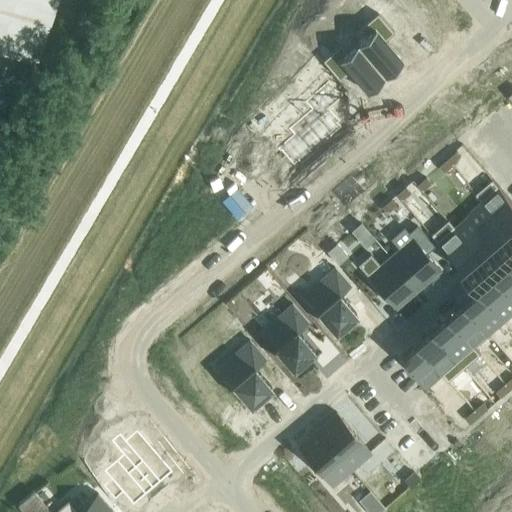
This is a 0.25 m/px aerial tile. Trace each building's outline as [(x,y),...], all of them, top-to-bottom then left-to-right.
[(56,0),(0,0),(0,48),(36,60),(56,0)] [(383,0),(406,25),(417,15),(433,33),(457,12),(446,0),(383,0)] [(349,35),(356,42),(383,74),(401,59),(384,38),(393,30),(377,11),(349,35)] [(339,43),(322,58),(338,77),(348,69),(365,90),(383,74),(356,42),(346,50),(339,43)] [(314,98),(268,137),(281,151),(282,150),(294,164),(316,145),(318,147),(339,128),(335,124),(337,122),(326,110),(346,93),(318,60),(297,78),(314,98)] [(0,149),(12,120),(0,114),(0,149)] [(455,148),(446,156),(451,162),(460,154),(455,148)] [(446,156),(437,163),(442,169),(451,162),(446,156)] [(424,174),(415,182),(420,188),(430,180),(424,174)] [(482,198),(483,198),(508,228),(511,224),(511,199),(493,177),(476,191),(482,198)] [(404,184),(395,192),(400,198),(409,190),(404,184)] [(390,196),(380,204),(386,210),(395,203),(390,196)] [(483,198),(467,211),(493,241),(508,228),(483,198)] [(452,224),(477,254),(493,241),(467,211),(452,224)] [(446,216),(429,231),(461,268),(477,254),(452,224),(446,216)] [(361,220),(350,230),(363,244),(373,235),(361,220)] [(398,245),(389,253),(417,285),(439,266),(425,249),(433,243),(415,222),(407,229),(402,224),(389,235),(398,245)] [(336,242),(327,250),(337,262),(346,254),(336,242)] [(369,250),(357,261),(394,305),(417,285),(389,253),(379,261),(369,250)] [(511,263),(510,261),(495,274),(511,294),(511,263)] [(333,263),(302,290),(333,327),(355,309),(338,290),(349,281),(333,263)] [(511,294),(495,274),(479,287),(505,317),(511,310),(511,294)] [(479,287),(464,301),(489,330),(505,317),(479,287)] [(291,300),(259,327),(291,364),(312,346),(296,327),(306,318),(291,300)] [(464,301),(448,314),(474,344),(489,330),(464,301)] [(448,314),(433,327),(465,365),(480,351),(474,344),(448,314)] [(433,327),(417,341),(443,370),(449,378),(465,365),(433,327)] [(248,336),(217,363),(248,400),(270,382),(253,363),(264,354),(248,336)] [(417,341),(401,354),(427,384),(443,370),(417,341)] [(505,380),(496,388),(501,394),(510,387),(505,380)] [(484,400),(475,407),(480,414),(489,406),(484,400)] [(475,407),(465,415),(471,421),(480,414),(475,407)] [(336,408),(316,425),(350,465),(370,448),(336,408)] [(316,425),(296,442),(331,482),(350,465),(316,425)] [(119,432),(111,439),(123,453),(152,487),(172,470),(143,436),(131,446),(119,432)] [(110,478),(102,484),(114,498),(122,492),(132,504),(152,487),(123,453),(103,470),(110,478)] [(412,468),(402,477),(408,483),(417,474),(412,468)] [(68,497),(54,508),(57,511),(115,511),(98,491),(78,508),(68,497)]
